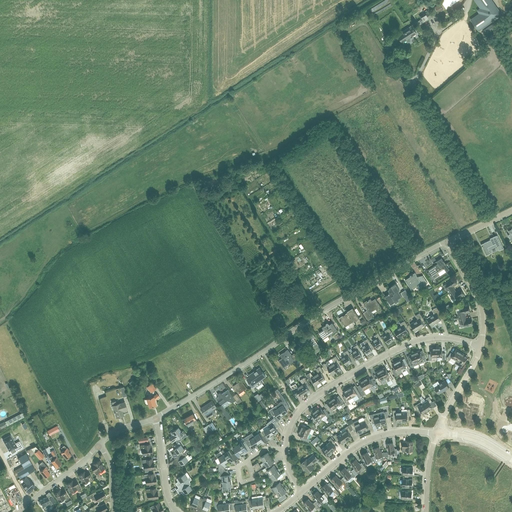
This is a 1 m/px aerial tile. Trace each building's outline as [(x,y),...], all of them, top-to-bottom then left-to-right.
[(491,0),(474,0),(480,8),(477,10),(479,14),(470,19),(479,32),(502,15),(491,0)] [(421,19),(412,25),(413,28),(414,28),(423,22),(432,17),(428,11),(428,12),(420,17),(421,19)] [(496,29),(493,24),(483,30),(486,35),(496,29)] [(412,25),(397,35),(400,38),(402,42),(404,45),(409,42),(407,38),(410,37),(416,33),(414,29),(414,28),(413,28),(412,25)] [(489,250),(497,246),(499,250),(504,248),(497,235),(493,237),(493,239),(491,240),(481,244),(482,246),(482,248),(483,247),(486,255),(491,253),(489,250)] [(428,270),(431,274),(432,276),(444,269),(446,272),(449,270),(446,264),(444,260),(443,261),(442,258),(433,263),(434,264),(436,262),(437,264),(428,270)] [(405,280),(408,284),(411,290),(419,285),(420,288),(427,283),(425,279),(423,275),(422,275),(422,276),(418,278),(416,275),(417,275),(415,272),(410,276),(405,280)] [(445,287),(448,293),(454,289),(452,287),(457,284),(453,278),(446,283),(443,285),(445,287)] [(389,294),(385,297),(389,303),(393,300),(395,303),(399,301),(398,299),(402,296),(398,291),(400,290),(398,288),(395,284),(391,286),(392,288),(390,289),(388,290),(390,293),(388,294),(389,294)] [(437,294),(434,296),(433,293),(434,292),(432,288),(428,291),(432,298),(433,298),(435,301),(440,298),(437,294)] [(456,292),(454,289),(448,293),(452,298),(455,296),(457,299),(464,294),(460,289),(456,292)] [(401,292),(407,302),(412,299),(405,290),(401,292)] [(363,313),(366,317),(368,320),(374,316),(371,312),(372,311),(371,310),(375,308),(376,310),(381,307),(378,303),(375,298),(372,301),(371,299),(367,301),(367,300),(363,303),(367,309),(366,310),(367,310),(363,313)] [(469,306),(460,307),(457,308),(457,311),(459,318),(465,316),(465,313),(470,312),(469,306)] [(427,319),(428,320),(429,322),(431,326),(441,320),(438,316),(441,315),(439,310),(437,307),(432,310),(434,314),(427,319)] [(339,318),(342,322),(345,327),(359,318),(353,308),(347,312),(348,313),(339,318)] [(410,324),(411,326),(412,327),(415,331),(424,326),(422,322),(424,320),(422,316),(421,314),(420,313),(415,316),(418,319),(410,324)] [(466,319),(465,316),(459,318),(460,324),(463,323),(464,327),(473,325),(471,318),(466,319)] [(394,330),(396,333),(399,338),(408,332),(406,328),(408,327),(405,321),(400,323),(402,326),(394,330)] [(330,339),(328,336),(337,330),(332,322),(329,324),(328,323),(327,323),(326,323),(326,324),(326,325),(322,327),(323,329),(319,332),(325,342),(330,339)] [(389,328),(385,331),(386,333),(383,335),(388,344),(393,340),(390,335),(392,333),(389,328)] [(298,342),(301,346),(301,347),(307,343),(315,353),(323,348),(321,344),(319,346),(314,338),(315,337),(312,332),(298,342)] [(372,340),(375,345),(377,349),(383,345),(379,340),(382,338),(379,334),(378,333),(374,336),(376,338),(372,340)] [(360,343),(362,346),(367,354),(372,351),(369,346),(371,344),(368,339),(364,341),(360,343)] [(352,352),(354,356),(357,360),(362,357),(359,351),(361,350),(358,345),(358,344),(353,347),(355,349),(352,352)] [(442,347),(436,348),(437,357),(442,357),(442,360),(445,359),(445,353),(442,353),(442,347)] [(437,357),(436,348),(431,348),(431,354),(428,354),(429,359),(429,360),(432,360),(432,358),(437,357)] [(461,352),(456,349),(453,354),(451,353),(447,358),(454,363),(456,360),(461,352)] [(296,362),(300,360),(295,353),(292,355),(288,350),(280,355),(282,358),(278,360),(283,368),(294,360),(296,362)] [(341,357),(344,362),(347,366),(352,362),(348,357),(351,355),(348,351),(348,350),(343,353),(345,355),(341,357)] [(419,350),(414,352),(419,364),(427,361),(424,355),(422,356),(419,350)] [(411,367),(419,364),(414,352),(409,354),(411,360),(409,361),(411,366),(411,367)] [(461,352),(456,360),(454,363),(459,365),(461,367),(465,361),(462,360),(465,355),(461,352)] [(329,360),(336,372),(341,369),(337,363),(340,362),(336,356),(332,359),(329,360)] [(409,367),(407,363),(404,364),(402,359),(397,361),(402,372),(407,370),(410,368),(409,367)] [(322,365),(326,371),(328,369),(332,375),(336,372),(329,360),(326,362),(327,363),(325,364),(325,363),(322,365)] [(397,361),(392,364),(395,369),(392,370),(394,375),(395,376),(402,372),(397,361)] [(459,369),(457,372),(461,375),(463,371),(467,365),(465,364),(462,369),(460,368),(459,369)] [(315,374),(320,382),(325,379),(321,374),(324,372),(321,368),(320,366),(316,369),(318,373),(315,374)] [(380,370),(385,379),(387,382),(394,378),(393,377),(393,376),(390,371),(388,373),(385,367),(380,370)] [(250,377),(247,379),(252,387),(255,385),(257,387),(262,383),(260,380),(266,376),(261,369),(256,373),(255,371),(248,375),(250,377)] [(380,381),(385,379),(380,370),(375,373),(378,378),(376,379),(378,383),(379,385),(381,383),(380,381)] [(316,385),(320,382),(315,374),(313,376),(310,372),(306,375),(307,377),(310,381),(312,379),(316,385)] [(364,379),(369,388),(370,391),(378,387),(373,379),(371,380),(368,376),(364,379)] [(300,385),(305,393),(310,391),(306,385),(308,383),(306,379),(305,377),(300,380),(302,384),(300,385)] [(359,382),(361,385),(360,386),(360,385),(357,387),(362,396),(366,394),(364,391),(369,388),(364,379),(359,382)] [(247,388),(244,384),(241,380),(233,386),(239,394),(247,388)] [(445,380),(434,387),(439,394),(449,387),(445,380)] [(156,388),(152,382),(146,387),(151,393),(156,388)] [(305,393),(300,385),(298,387),(296,384),(291,387),(293,390),(292,390),(295,396),(299,393),(300,396),(305,393)] [(353,397),(357,395),(359,398),(361,396),(360,394),(358,390),(355,391),(352,386),(347,389),(353,397)] [(348,400),(353,397),(347,389),(343,392),(346,396),(343,398),(347,404),(350,403),(348,400)] [(233,402),(235,400),(232,396),(228,390),(222,394),(220,392),(217,394),(219,397),(216,398),(219,402),(220,404),(221,403),(222,404),(227,401),(233,402)] [(237,393),(235,395),(233,396),(238,404),(242,401),(237,393)] [(155,400),(159,396),(157,394),(153,397),(147,399),(149,407),(156,405),(155,400)] [(337,407),(341,405),(343,407),(346,406),(341,398),(338,400),(336,396),(331,399),(337,407)] [(421,401),(428,411),(432,408),(430,403),(432,402),(429,398),(429,396),(426,398),(427,400),(426,402),(424,399),(421,401)] [(337,407),(331,399),(327,402),(332,410),(337,407)] [(279,404),(276,405),(278,408),(283,415),(288,412),(287,410),(290,407),(285,400),(282,401),(281,401),(279,403),(279,404)] [(127,409),(125,404),(125,402),(120,403),(117,404),(115,401),(111,402),(112,405),(116,417),(121,416),(120,411),(127,409)] [(213,401),(201,408),(202,409),(201,410),(202,411),(202,410),(205,415),(207,418),(215,412),(213,409),(217,407),(215,405),(213,401)] [(428,411),(421,401),(421,402),(417,404),(414,406),(417,411),(420,410),(423,414),(428,411)] [(277,422),(282,419),(281,417),(283,415),(278,408),(276,405),(269,410),(276,420),(277,422)] [(325,409),(323,411),(320,407),(315,410),(321,418),(325,415),(326,416),(327,418),(330,416),(325,409)] [(401,410),(402,412),(402,421),(408,421),(407,416),(411,415),(410,410),(410,409),(407,409),(401,410)] [(317,421),(321,418),(315,410),(311,413),(317,421)] [(396,422),(402,421),(402,412),(396,413),(396,410),(393,410),(393,417),(396,416),(396,422)] [(383,411),(379,412),(378,412),(381,425),(387,423),(386,418),(389,417),(387,411),(383,412),(383,411)] [(376,426),(381,425),(378,412),(370,415),(370,416),(372,422),(375,421),(376,426)] [(7,426),(25,417),(23,413),(5,422),(7,426)] [(193,413),(184,419),(185,421),(184,421),(185,422),(187,424),(188,427),(194,424),(198,422),(195,418),(193,413)] [(358,420),(363,431),(369,429),(366,424),(369,423),(367,417),(364,418),(362,418),(359,419),(358,420)] [(280,426),(277,422),(276,420),(272,423),(273,424),(268,427),(273,434),(278,431),(276,428),(280,426)] [(363,431),(358,420),(350,424),(353,430),(356,429),(358,433),(363,431)] [(212,422),(208,425),(212,431),(216,428),(212,422)] [(300,429),(309,433),(311,428),(302,424),(300,429)] [(212,431),(208,425),(204,428),(208,434),(212,431)] [(57,426),(47,431),(50,435),(59,430),(57,426)] [(349,433),(351,431),(348,426),(345,428),(346,430),(342,433),(347,440),(352,437),(349,433)] [(172,436),(170,437),(171,439),(173,442),(175,440),(177,443),(185,437),(187,436),(186,433),(184,430),(182,432),(179,427),(174,431),(174,430),(170,432),(172,436)] [(271,436),(273,434),(268,427),(262,432),(264,436),(268,441),(272,438),(271,436)] [(309,433),(300,429),(298,434),(302,436),(307,438),(309,433)] [(263,444),(268,441),(264,436),(263,437),(260,432),(254,437),(259,444),(261,442),(263,444)] [(11,433),(2,438),(9,451),(15,448),(16,451),(23,447),(19,440),(15,442),(11,433)] [(249,446),(252,444),(255,447),(259,444),(254,437),(252,433),(243,438),(245,441),(249,446)] [(347,440),(342,433),(337,436),(336,434),(333,436),(337,441),(339,439),(342,444),(347,440)] [(326,445),(332,452),(336,448),(333,444),(335,442),(332,439),(331,438),(328,440),(330,442),(326,445)] [(249,446),(245,441),(243,443),(242,442),(237,445),(242,452),(244,454),(251,450),(249,446)] [(406,442),(403,442),(402,452),(406,452),(406,451),(413,451),(413,441),(406,441),(406,442)] [(393,443),(387,444),(388,453),(392,453),(393,456),(398,455),(397,449),(394,449),(393,443)] [(141,455),(143,455),(152,454),(151,447),(150,447),(150,444),(140,445),(141,449),(142,448),(142,451),(140,451),(139,452),(139,454),(140,455),(141,455)] [(173,461),(188,450),(186,448),(184,449),(181,445),(177,448),(173,451),(174,453),(172,455),(173,454),(174,456),(173,456),(175,459),(173,461)] [(233,454),(236,459),(241,456),(240,454),(242,452),(237,445),(233,448),(235,452),(233,454)] [(318,445),(316,447),(322,454),(324,452),(328,456),(332,452),(326,445),(322,449),(318,445)] [(63,456),(63,455),(66,459),(71,455),(68,451),(69,451),(67,447),(66,448),(64,446),(61,448),(63,450),(61,452),(62,453),(61,454),(63,456)] [(373,449),(374,453),(376,458),(380,457),(381,460),(386,458),(384,452),(381,453),(379,447),(373,449)] [(38,449),(35,452),(40,459),(44,456),(38,449)] [(49,455),(47,451),(44,453),(46,457),(49,464),(52,462),(57,467),(61,463),(59,460),(56,457),(57,456),(54,450),(51,451),(53,455),(50,457),(49,455)] [(188,450),(173,461),(175,464),(175,463),(176,465),(178,464),(180,466),(188,460),(185,456),(187,455),(186,452),(188,451),(188,450)] [(236,459),(233,454),(232,455),(229,450),(225,453),(223,450),(221,451),(224,456),(228,462),(230,460),(232,462),(236,459)] [(225,471),(225,467),(227,465),(226,464),(228,462),(224,456),(221,451),(220,452),(215,455),(218,458),(219,458),(221,462),(218,464),(219,469),(217,469),(217,471),(219,471),(220,471),(225,471)] [(261,457),(264,462),(271,457),(268,452),(261,457)] [(361,455),(363,459),(366,463),(371,461),(373,464),(376,462),(373,456),(370,458),(367,452),(361,455)] [(15,470),(14,472),(16,474),(18,475),(20,478),(21,478),(26,483),(24,483),(23,484),(23,486),(28,493),(35,486),(30,480),(29,481),(24,476),(34,471),(25,454),(19,457),(23,465),(15,470)] [(306,459),(301,464),(308,473),(314,468),(311,465),(318,459),(314,454),(307,460),(306,459)] [(274,462),(271,457),(264,462),(267,467),(267,466),(271,464),(274,462)] [(152,459),(147,459),(142,460),(142,463),(144,463),(145,470),(154,469),(153,462),(152,462),(152,459)] [(356,471),(359,468),(361,471),(366,468),(362,463),(359,464),(356,459),(350,463),(353,467),(356,471)] [(91,467),(94,471),(98,479),(102,477),(98,472),(104,469),(99,460),(93,464),(94,465),(91,467)] [(40,471),(42,474),(45,477),(50,473),(47,470),(49,469),(42,461),(38,465),(42,469),(40,471)] [(272,467),(271,464),(267,466),(267,467),(265,468),(270,475),(277,470),(274,465),(272,467)] [(340,472),(346,479),(349,482),(356,475),(352,470),(349,472),(345,467),(340,472)] [(404,467),(403,475),(420,476),(414,475),(414,472),(420,472),(413,472),(413,467),(404,467)] [(225,471),(220,471),(221,476),(222,476),(222,481),(231,480),(232,480),(232,477),(231,477),(231,474),(227,475),(226,470),(225,471)] [(273,483),(276,481),(278,480),(277,477),(280,475),(277,470),(270,475),(268,476),(272,482),(270,483),(271,484),(273,483)] [(78,475),(81,480),(83,484),(89,480),(90,482),(93,480),(90,475),(88,471),(85,473),(84,472),(78,475)] [(153,486),(152,484),(156,483),(155,476),(154,477),(154,473),(144,475),(144,478),(146,478),(146,485),(149,484),(149,486),(153,486)] [(176,489),(192,479),(190,476),(188,478),(185,473),(181,476),(177,479),(178,481),(176,483),(177,483),(178,484),(177,485),(179,488),(176,489)] [(336,475),(331,480),(339,489),(344,485),(346,488),(349,486),(342,478),(340,480),(336,475)] [(192,479),(176,489),(178,492),(179,492),(180,493),(179,494),(180,494),(182,492),(184,495),(188,492),(192,489),(189,485),(191,484),(189,481),(192,479)] [(412,479),(407,479),(403,479),(403,487),(420,488),(414,487),(414,484),(420,484),(412,484),(412,479)] [(66,484),(69,489),(71,493),(77,489),(78,491),(81,489),(78,484),(76,480),(73,482),(72,481),(66,484)] [(232,486),(231,480),(222,481),(223,486),(222,486),(222,491),(229,491),(228,488),(231,487),(231,486),(232,486)] [(271,485),(273,488),(271,489),(274,493),(276,492),(283,487),(283,486),(283,485),(282,483),(281,483),(281,484),(280,482),(278,483),(276,481),(273,483),(271,484),(271,485)] [(328,495),(328,494),(330,496),(331,496),(335,493),(337,491),(333,486),(331,488),(327,483),(322,487),(326,492),(328,495)] [(283,487),(276,492),(274,493),(273,493),(275,495),(277,494),(279,496),(286,491),(285,490),(286,489),(286,488),(285,487),(284,487),(283,487)] [(156,491),(155,488),(146,489),(146,493),(147,493),(148,499),(158,498),(157,491),(156,491)] [(54,493),(56,498),(59,502),(64,498),(66,500),(69,498),(66,493),(63,489),(60,491),(60,490),(54,493)] [(87,500),(91,498),(92,500),(96,498),(97,501),(106,496),(102,491),(97,494),(95,492),(89,495),(86,497),(87,500)] [(313,495),(316,499),(317,501),(319,503),(321,500),(324,503),(326,501),(327,502),(329,500),(327,498),(324,494),(322,496),(317,491),(313,495)] [(412,491),(407,491),(402,491),(402,499),(419,500),(413,499),(413,496),(419,496),(411,496),(412,491)] [(43,508),(45,511),(49,509),(48,506),(51,505),(51,504),(53,504),(56,502),(52,496),(48,499),(47,497),(39,501),(40,502),(39,502),(39,504),(40,503),(43,508)] [(249,500),(250,507),(253,506),(253,509),(259,508),(257,499),(258,499),(257,496),(252,497),(252,500),(249,500)] [(262,496),(257,496),(258,499),(257,499),(259,508),(264,507),(263,501),(266,500),(266,498),(266,496),(263,496),(262,496)] [(197,511),(198,511),(204,498),(204,497),(203,499),(200,497),(199,500),(194,497),(191,507),(193,508),(192,511),(193,510),(194,511),(195,511),(197,511)] [(207,498),(207,499),(204,498),(198,511),(203,511),(204,511),(206,511),(208,511),(210,509),(209,508),(211,503),(212,501),(211,499),(207,498)] [(250,507),(249,500),(249,498),(246,499),(246,500),(240,501),(241,511),(246,511),(248,511),(247,509),(250,509),(250,507)] [(224,511),(223,504),(218,505),(217,499),(214,499),(215,505),(216,511),(219,511),(218,511),(224,511)] [(234,502),(232,503),(233,509),(236,508),(236,511),(241,511),(240,501),(239,501),(238,500),(237,499),(235,500),(234,501),(234,502)] [(315,511),(317,509),(319,507),(317,504),(315,502),(312,504),(308,499),(303,503),(310,511),(312,508),(315,511)] [(233,509),(232,503),(226,503),(225,501),(223,501),(223,504),(224,511),(229,511),(230,511),(230,510),(233,509)] [(158,503),(154,505),(150,507),(151,510),(152,509),(153,511),(162,511),(164,511),(161,505),(160,506),(158,503)]
